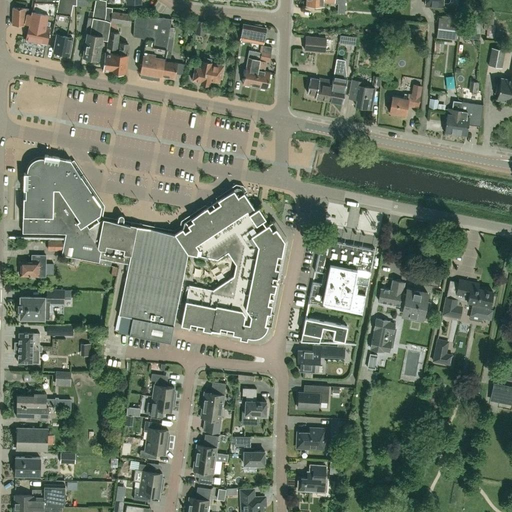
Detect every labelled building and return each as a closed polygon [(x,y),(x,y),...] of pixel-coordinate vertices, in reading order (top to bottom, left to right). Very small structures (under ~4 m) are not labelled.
[(27,16),(26,16),(26,23),(29,24),(26,39),(47,43),(50,28),(49,28),(51,21),(54,22),(58,0),(41,0),(41,1),(33,1),(31,11),(33,11),(32,14),(27,13),(27,16)] [(58,0),(54,22),(55,22),(52,33),(57,34),(53,51),(69,54),(72,37),(72,34),(65,33),(71,2),(76,3),(76,0),(58,0)] [(105,0),(95,0),(95,4),(92,17),(88,16),(84,40),(86,40),(83,57),(89,58),(89,59),(99,61),(103,39),(108,40),(109,32),(111,22),(106,21),(107,7),(106,6),(106,0),(105,0)] [(156,10),(161,3),(156,0),(155,0),(151,7),(156,10)] [(307,0),(307,5),(315,6),(315,8),(320,8),(321,6),(324,6),(324,3),(335,3),(338,3),(337,12),(344,13),(345,0),(307,0)] [(26,23),(26,16),(26,8),(13,8),(12,24),(26,25),(26,23)] [(112,11),(111,22),(117,22),(121,23),(131,24),(132,13),(112,11)] [(165,58),(171,19),(135,14),(133,36),(147,38),(141,72),(142,72),(141,77),(160,80),(161,76),(164,60),(165,60),(166,58),(165,58)] [(436,38),(456,40),(459,20),(439,18),(436,38)] [(164,60),(161,76),(162,76),(175,78),(178,63),(170,61),(174,38),(169,38),(172,19),(171,19),(165,58),(166,58),(165,60),(164,60)] [(468,20),(461,19),(459,31),(466,32),(468,20)] [(205,35),(205,33),(217,33),(217,35),(227,35),(227,26),(218,26),(218,27),(206,26),(206,22),(197,21),(197,34),(205,35)] [(240,39),(263,44),(266,28),(243,24),(240,39)] [(418,25),(403,24),(403,31),(418,32),(418,25)] [(487,24),(486,37),(494,38),(495,25),(487,24)] [(109,32),(108,40),(106,52),(105,52),(103,71),(127,74),(129,55),(127,55),(128,43),(120,42),(119,51),(120,51),(120,54),(110,53),(111,48),(117,48),(119,33),(116,32),(109,32)] [(305,50),(325,52),(326,38),(306,36),(305,50)] [(34,47),(32,55),(45,60),(48,51),(34,47)] [(491,47),(488,65),(502,68),(505,50),(491,47)] [(271,53),(262,52),(261,59),(264,60),(270,61),(271,53)] [(196,67),(193,80),(201,82),(201,83),(210,85),(211,80),(220,82),(220,78),(222,78),(224,68),(212,65),(212,63),(211,63),(212,59),(203,57),(202,61),(201,68),(196,67)] [(243,84),(256,87),(261,60),(249,58),(247,68),(246,68),(243,84)] [(261,60),(256,87),(268,89),(271,72),(261,70),(261,68),(265,69),(266,61),(264,61),(264,60),(261,59),(261,60)] [(332,86),(329,101),(343,104),(348,78),(334,75),(332,86)] [(361,82),(353,80),(350,95),(358,97),(356,106),(371,109),(375,91),(380,92),(382,78),(373,76),(371,87),(361,85),(361,82)] [(511,76),(511,81),(501,78),(500,84),(497,83),(495,93),(498,93),(496,99),(511,102),(511,76)] [(320,78),(319,79),(311,77),(308,94),(316,95),(316,99),(329,101),(332,86),(329,85),(330,80),(320,78)] [(486,97),(484,83),(475,85),(477,99),(486,97)] [(413,84),(411,94),(409,94),(408,99),(393,96),(390,112),(406,115),(408,106),(418,108),(420,96),(422,85),(413,84)] [(437,110),(438,99),(429,98),(428,108),(437,110)] [(461,110),(462,102),(453,101),(452,109),(448,108),(445,132),(456,134),(460,110),(461,110)] [(461,110),(460,110),(456,134),(467,135),(468,124),(480,126),(483,104),(462,101),(462,102),(461,110)] [(22,233),(66,233),(64,240),(62,251),(61,255),(99,262),(100,258),(99,258),(101,251),(86,230),(89,228),(88,226),(87,226),(86,223),(100,214),(101,206),(70,160),(45,154),(44,158),(39,158),(35,159),(30,164),(28,168),(28,173),(24,173),(22,233)] [(228,252),(236,264),(234,275),(211,290),(210,288),(189,284),(180,325),(210,331),(211,329),(240,335),(239,338),(247,340),(247,337),(250,337),(253,338),(255,337),(257,337),(259,336),(261,335),(263,334),(265,332),(266,330),(267,328),(268,326),(271,326),(274,313),(270,312),(276,282),(272,281),(273,277),(274,277),(278,275),(284,241),(272,222),(266,226),(262,220),(266,218),(258,207),(255,209),(244,192),(243,192),(241,188),(236,188),(232,190),(216,201),(217,203),(210,208),(208,206),(184,222),(183,227),(196,247),(188,253),(218,259),(228,252)] [(352,232),(353,209),(333,207),(331,230),(352,232)] [(376,240),(381,231),(375,227),(377,223),(366,216),(364,219),(360,217),(354,226),(376,240)] [(103,218),(89,228),(86,230),(101,251),(99,258),(100,258),(129,264),(119,314),(118,313),(118,314),(132,317),(132,319),(173,328),(174,325),(173,325),(188,253),(196,247),(183,227),(183,228),(175,233),(103,218)] [(375,249),(322,238),(315,272),(324,273),(322,284),(312,282),(308,303),(362,314),(366,296),(357,294),(358,285),(368,287),(375,249)] [(48,250),(62,251),(64,240),(48,240),(48,250)] [(32,254),(32,257),(32,261),(21,261),(20,275),(45,275),(45,274),(54,274),(54,263),(45,263),(45,254),(32,254)] [(472,282),(459,279),(457,289),(454,292),(448,290),(446,297),(442,314),(460,318),(462,306),(459,305),(460,300),(474,303),(474,306),(473,306),(471,315),(491,319),(492,310),(488,309),(489,306),(490,306),(493,291),(471,287),(472,282)] [(380,289),(378,300),(403,306),(401,315),(422,319),(424,311),(424,310),(428,311),(430,302),(425,301),(427,293),(407,289),(406,293),(405,294),(403,293),(401,293),(403,282),(396,281),(393,280),(390,291),(388,291),(383,290),(380,289)] [(46,289),(46,298),(21,297),(21,305),(19,305),(19,311),(21,311),(21,318),(49,319),(50,303),(64,303),(64,299),(71,299),(71,290),(46,289)] [(66,319),(65,306),(56,307),(57,319),(66,319)] [(305,318),(302,333),(309,334),(307,342),(319,343),(323,327),(334,329),(332,339),(344,341),(347,326),(305,318)] [(173,328),(132,319),(129,334),(170,343),(173,328)] [(383,350),(389,351),(391,342),(385,341),(387,331),(393,332),(394,323),(388,322),(389,321),(377,319),(376,320),(374,329),(375,330),(373,339),(372,338),(370,347),(371,348),(371,349),(383,351),(383,350)] [(46,335),(73,336),(73,325),(46,325),(46,335)] [(40,333),(19,333),(19,342),(16,342),(16,345),(15,346),(15,349),(16,350),(16,353),(19,353),(19,363),(40,363),(40,333)] [(437,338),(432,361),(451,365),(451,362),(450,362),(451,356),(452,357),(453,354),(446,353),(449,341),(437,338)] [(345,347),(326,346),(314,345),(314,351),(298,350),(297,361),(300,361),(300,370),(313,371),(314,362),(320,362),(320,356),(345,358),(345,347)] [(501,377),(511,379),(511,370),(503,369),(501,377)] [(153,395),(175,399),(176,393),(173,392),(174,387),(162,385),(164,375),(152,373),(151,380),(155,380),(153,395)] [(202,404),(222,407),(226,383),(212,381),(211,388),(217,389),(216,394),(204,392),(202,404)] [(511,387),(508,387),(493,384),(490,397),(511,401),(511,387)] [(309,393),(299,392),(298,408),(318,409),(318,402),(328,403),(329,386),(312,385),(312,391),(310,391),(309,393)] [(256,396),(257,388),(242,388),(242,395),(246,396),(245,414),(258,415),(258,417),(268,417),(268,407),(266,407),(266,402),(252,401),(252,396),(256,396)] [(17,406),(48,406),(54,406),(54,409),(71,410),(71,399),(46,398),(46,393),(34,393),(34,396),(17,395),(17,406)] [(175,399),(153,395),(151,407),(147,407),(146,413),(158,415),(159,409),(171,411),(172,406),(174,406),(175,399)] [(222,407),(202,404),(200,418),(207,419),(207,420),(205,420),(203,430),(219,432),(222,407)] [(48,406),(17,406),(17,416),(34,416),(35,419),(48,419),(48,406)] [(332,420),(331,436),(344,437),(345,421),(332,420)] [(147,438),(169,441),(170,435),(167,435),(168,430),(156,428),(157,422),(145,421),(144,427),(148,428),(147,438)] [(48,428),(17,427),(17,449),(47,450),(48,428)] [(297,431),(297,446),(309,447),(309,448),(319,448),(319,436),(324,436),(325,429),(310,428),(309,432),(297,431)] [(195,457),(215,460),(218,436),(205,434),(204,441),(210,442),(209,446),(197,444),(195,457)] [(257,466),(266,467),(266,457),(264,457),(264,451),(250,451),(251,436),(235,436),(234,446),(244,446),(244,464),(257,464),(257,466)] [(169,441),(147,438),(145,450),(141,450),(140,456),(152,458),(152,452),(165,454),(165,449),(168,449),(169,441)] [(60,462),(75,463),(75,453),(60,452),(60,462)] [(39,475),(40,457),(16,456),(15,474),(24,475),(24,474),(39,475)] [(215,460),(195,457),(193,470),(205,472),(205,476),(199,476),(198,483),(211,485),(215,460)] [(139,463),(138,469),(135,468),(134,479),(133,479),(133,480),(140,481),(163,484),(164,478),(161,478),(162,473),(150,471),(151,465),(139,463)] [(325,488),(325,480),(326,466),(310,465),(310,472),(307,471),(307,477),(301,477),(301,481),(298,481),(298,490),(313,491),(314,488),(325,488)] [(135,487),(134,492),(134,499),(145,501),(146,495),(159,497),(159,492),(162,492),(163,484),(140,481),(139,488),(135,487)] [(187,509),(203,511),(207,511),(211,489),(197,487),(196,494),(202,495),(201,499),(189,497),(187,509)] [(15,495),(15,505),(56,506),(56,497),(56,496),(56,489),(44,489),(44,495),(33,495),(33,496),(15,495)] [(241,490),(241,511),(264,511),(263,511),(262,505),(265,505),(265,497),(254,497),(253,489),(241,490)] [(121,511),(122,501),(115,500),(113,511),(121,511)]
